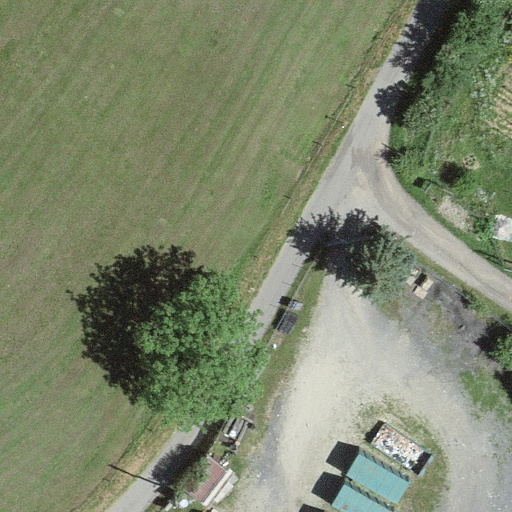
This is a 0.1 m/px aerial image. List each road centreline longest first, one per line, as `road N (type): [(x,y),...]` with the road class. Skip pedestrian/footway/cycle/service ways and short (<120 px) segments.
road 1 (track): [(425,0),(222,372),(128,511)]
road 2 (track): [(338,154),(511,280)]
